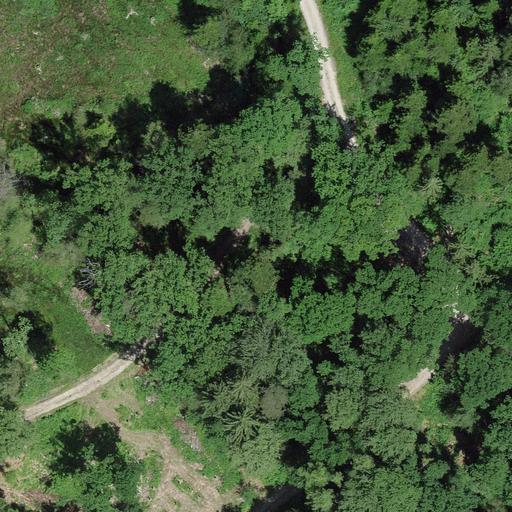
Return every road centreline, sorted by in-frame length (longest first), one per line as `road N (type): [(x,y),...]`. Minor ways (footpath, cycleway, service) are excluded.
road 1 (track): [(306,0),(349,151),(429,249),(449,285),(451,330),(409,390),(264,511)]
road 2 (track): [(0,432),(129,356),(268,193),(349,151)]
